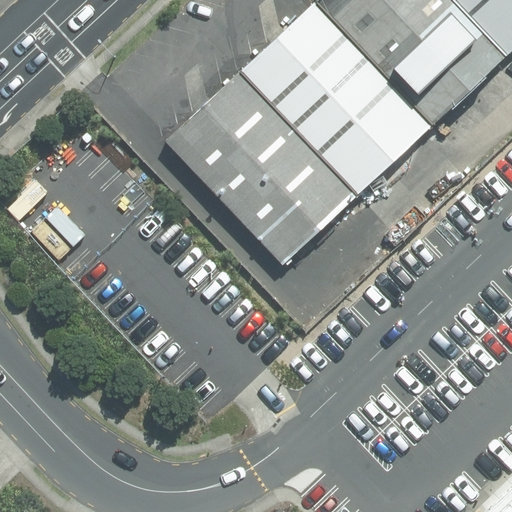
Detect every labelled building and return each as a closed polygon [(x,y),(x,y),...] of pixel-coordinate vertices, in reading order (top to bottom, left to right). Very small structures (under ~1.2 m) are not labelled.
[(502,60),(445,0),(316,0),(312,4),(430,128),(502,60)] [(511,50),(511,0),(445,0),(502,60),(511,50)] [(430,128),(312,4),(237,75),(353,197),(430,128)] [(353,197),(237,75),(161,144),(275,264),(278,267),(353,197)] [(511,511),(511,478),(475,511),(511,511)]
